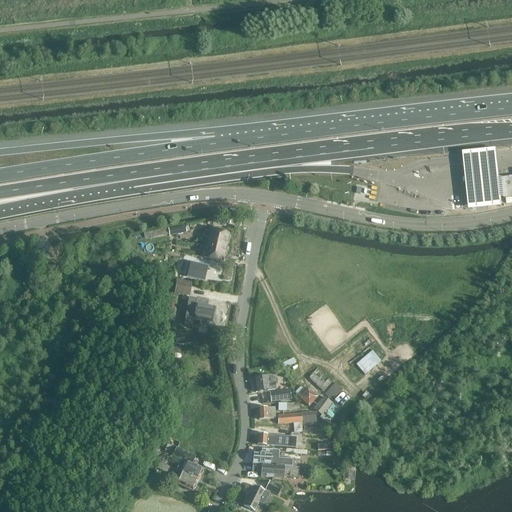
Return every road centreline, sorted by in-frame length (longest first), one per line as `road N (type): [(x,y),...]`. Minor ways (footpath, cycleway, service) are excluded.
road 1 (residential): [(215,511),(242,447),(240,322),(263,196)]
road 2 (primary): [(511,108),(217,142)]
road 3 (secondary): [(0,228),(215,192),(263,196)]
road 4 (secondary): [(263,196),(413,223),(511,213)]
road 5 (primary): [(72,188),(293,157)]
road 6 (primary): [(293,157),(511,131)]
road 7 (primary): [(217,142),(0,174)]
road 8 (primary): [(217,142),(171,136),(0,151)]
road 9 (track): [(362,395),(327,364),(298,356),(250,267)]
